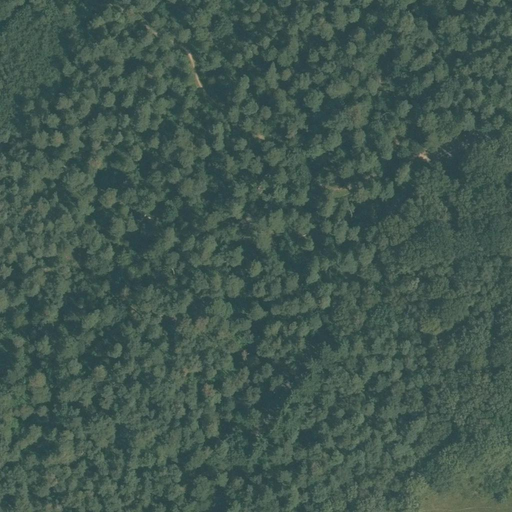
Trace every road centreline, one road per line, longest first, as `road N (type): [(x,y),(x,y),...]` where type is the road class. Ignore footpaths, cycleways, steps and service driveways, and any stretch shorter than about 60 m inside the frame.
road 1 (unclassified): [(211,511),(411,184),(439,158),(511,131)]
road 2 (track): [(402,196),(358,189),(181,241),(0,129)]
